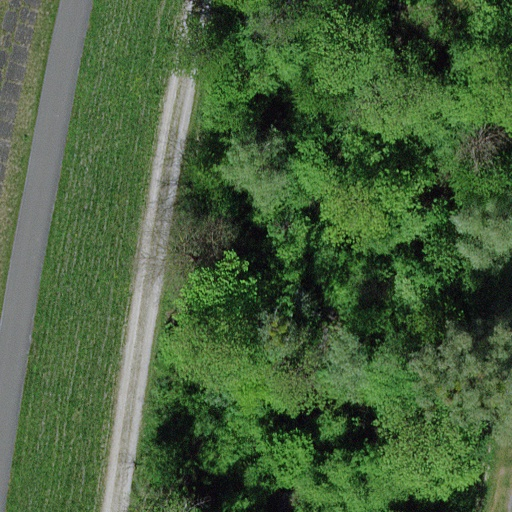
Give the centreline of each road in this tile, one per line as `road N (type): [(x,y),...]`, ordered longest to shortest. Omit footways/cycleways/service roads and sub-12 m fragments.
road 1 (track): [(217,0),(189,122),(133,511)]
road 2 (track): [(0,482),(91,0)]
